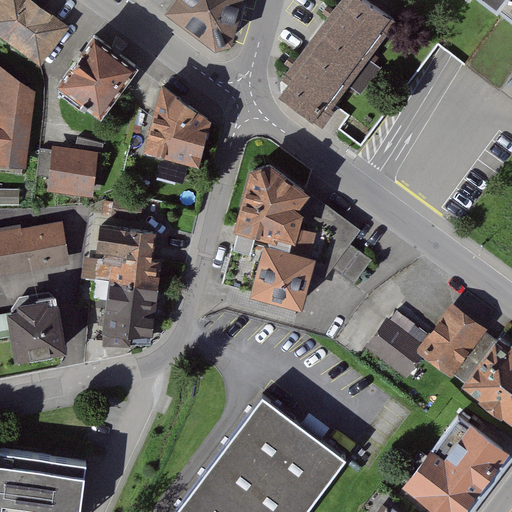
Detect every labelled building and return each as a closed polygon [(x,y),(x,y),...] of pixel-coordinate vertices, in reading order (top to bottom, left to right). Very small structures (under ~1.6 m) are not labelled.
[(76,24),(42,0),(0,0),(0,35),(44,68),(76,24)] [(250,0),(170,0),(167,5),(220,43),(250,0)] [(397,24),(363,0),(343,0),(276,95),(323,128),(397,24)] [(511,0),(478,0),(492,10),(511,25),(511,0)] [(135,66),(92,31),(48,83),(91,118),(135,66)] [(40,93),(0,62),(0,161),(31,167),(40,93)] [(209,121),(158,85),(138,158),(198,171),(209,121)] [(103,146),(51,141),(45,196),(97,201),(103,146)] [(252,162),(231,227),(338,262),(359,232),(314,199),(319,183),(252,162)] [(170,231),(103,222),(95,275),(162,285),(170,231)] [(65,224),(0,232),(0,277),(71,267),(65,224)] [(301,312),(317,260),(264,244),(248,297),(301,312)] [(65,298),(8,306),(16,362),(73,354),(65,298)] [(493,329),(451,300),(415,350),(457,379),(493,329)] [(158,303),(106,301),(105,345),(157,346),(158,303)] [(365,347),(406,375),(420,355),(414,351),(426,332),(391,309),(365,347)] [(511,338),(495,326),(493,329),(457,379),(511,418),(511,338)] [(306,511),(347,457),(258,393),(170,511),(306,511)] [(466,511),(508,451),(452,413),(402,485),(441,511),(466,511)] [(0,511),(83,511),(91,460),(0,446),(0,511)] [(410,511),(391,498),(381,511),(410,511)]
